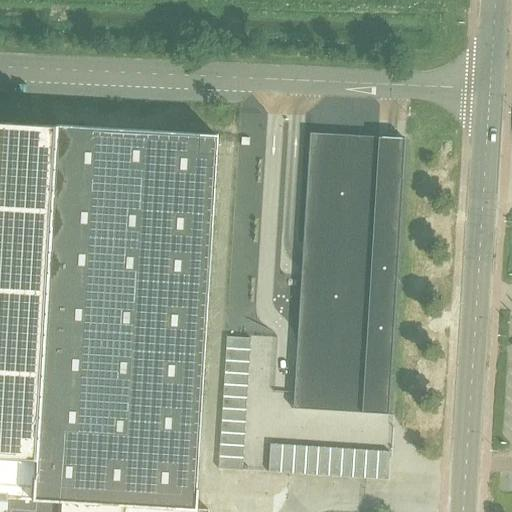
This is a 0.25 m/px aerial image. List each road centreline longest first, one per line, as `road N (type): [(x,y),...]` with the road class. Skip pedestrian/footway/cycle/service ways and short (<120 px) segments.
road 1 (unclassified): [(490,88),(0,67)]
road 2 (unclassified): [(463,511),(490,88)]
